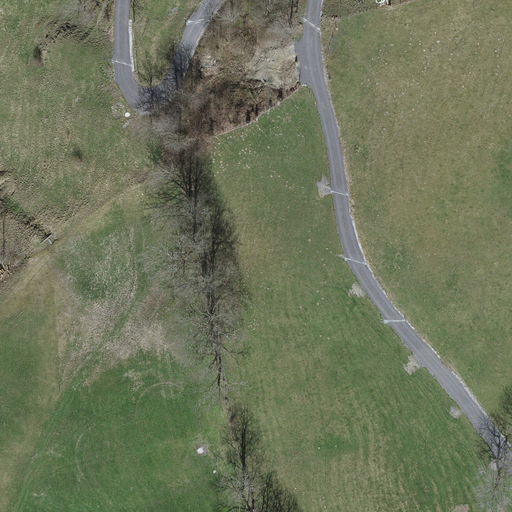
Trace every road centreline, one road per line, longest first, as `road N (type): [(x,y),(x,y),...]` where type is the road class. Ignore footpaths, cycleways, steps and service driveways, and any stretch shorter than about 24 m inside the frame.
road 1 (track): [(511,464),(359,269),(312,43),(319,0)]
road 2 (track): [(213,0),(167,90),(154,100),(132,95),(121,78),(127,0)]
